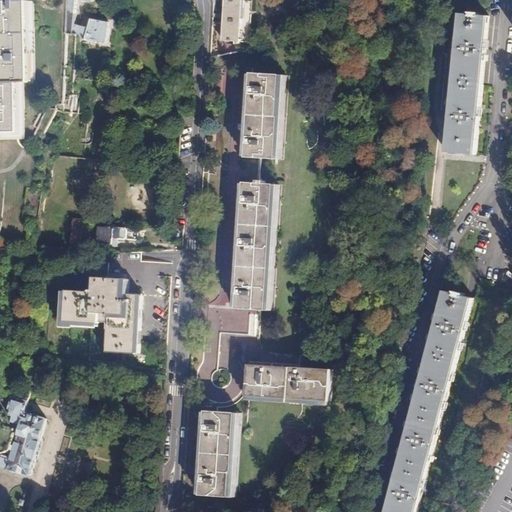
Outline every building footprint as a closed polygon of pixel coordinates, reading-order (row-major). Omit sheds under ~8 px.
[(26,0),(1,0),(1,8),(0,8),(0,55),(3,55),(3,61),(0,61),(0,130),(20,130),(19,102),(26,101),(25,80),(29,80),(26,0)] [(73,36),(74,37),(107,42),(111,22),(91,19),(89,26),(75,24),(76,0),(83,0),(94,1),(94,0),(69,0),(68,33),(73,33),(73,36)] [(224,0),(223,40),(241,42),(242,0),(224,0)] [(449,116),(446,150),(460,151),(459,153),(462,154),(463,151),(477,153),(489,16),(479,15),(479,13),(470,12),(470,14),(460,14),(451,116),(449,116)] [(277,158),(281,98),(279,98),(281,74),(251,72),(246,156),(277,158)] [(27,130),(26,101),(19,102),(20,130),(27,130)] [(25,221),(37,224),(42,225),(38,245),(53,247),(54,238),(49,238),(47,235),(50,216),(41,214),(43,201),(54,204),(61,166),(49,163),(44,189),(34,188),(34,189),(30,189),(25,221)] [(238,307),(269,308),(276,183),(266,182),(266,180),(260,180),(259,181),(245,181),(238,307)] [(62,239),(71,240),(73,217),(63,217),(62,239)] [(71,240),(70,242),(80,243),(81,218),(73,217),(71,240)] [(107,246),(112,247),(113,239),(118,239),(135,240),(137,238),(137,230),(136,229),(118,228),(118,227),(99,226),(98,242),(107,243),(107,246)] [(109,322),(108,353),(136,354),(139,295),(124,294),(125,279),(95,277),(94,290),(68,289),(66,320),(101,323),(101,321),(109,322)] [(455,294),(446,292),(387,511),(418,511),(475,299),(465,297),(465,295),(455,292),(455,294)] [(259,327),(259,315),(251,315),(251,327),(259,327)] [(250,364),(249,395),(333,399),(335,368),(266,364),(250,364)] [(0,457),(0,464),(8,467),(7,468),(30,474),(36,456),(37,456),(42,439),(41,438),(46,418),(25,411),(27,401),(12,396),(8,411),(10,416),(13,417),(11,421),(21,424),(14,449),(11,449),(7,460),(0,457)] [(207,410),(202,494),(232,496),(234,471),(236,471),(239,412),(207,410)]
